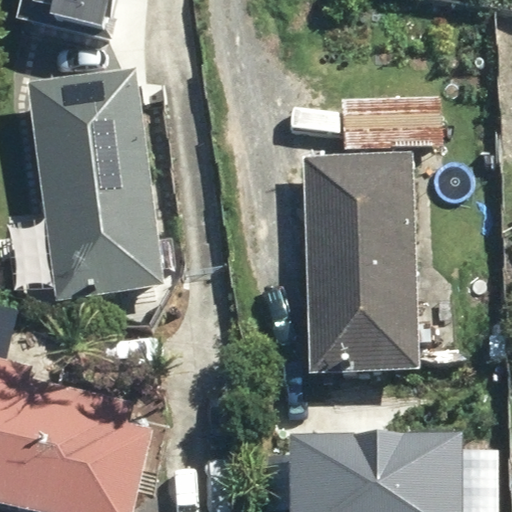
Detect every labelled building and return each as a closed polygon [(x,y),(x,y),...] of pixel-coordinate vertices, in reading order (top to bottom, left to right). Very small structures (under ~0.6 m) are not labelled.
[(110,0),(45,0),(108,12),(110,0)] [(22,103),(52,313),(163,297),(132,88),(22,103)] [(339,111),(340,158),(443,156),(442,109),(339,111)] [(411,173),(295,177),(302,391),(418,387),(411,173)] [(0,390),(0,511),(123,511),(144,423),(0,390)] [(353,511),(353,494),(276,497),(276,511),(353,511)]
